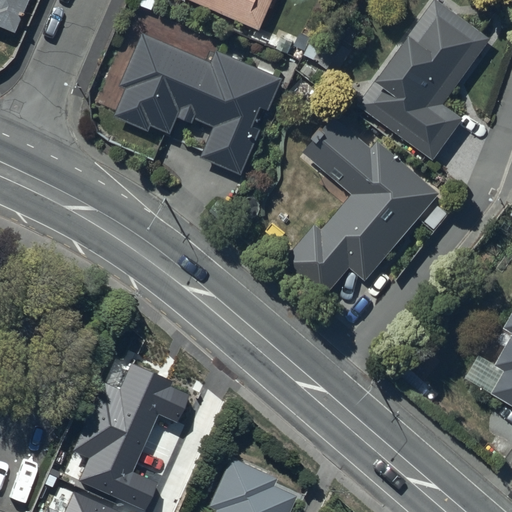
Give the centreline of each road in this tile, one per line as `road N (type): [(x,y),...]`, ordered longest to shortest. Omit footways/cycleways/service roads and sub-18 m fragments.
road 1 (secondary): [(1,176),(122,236),(208,298),(455,511)]
road 2 (residential): [(1,176),(85,0)]
